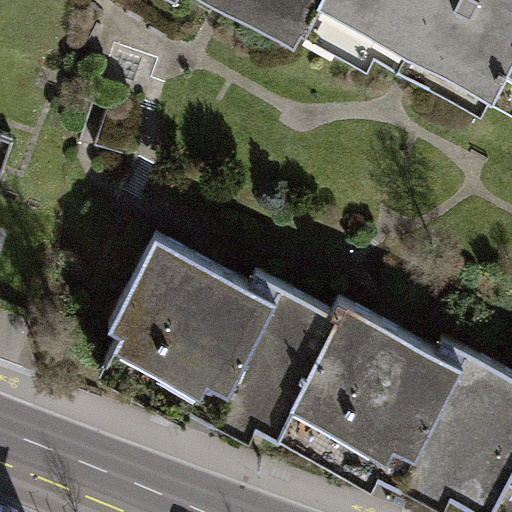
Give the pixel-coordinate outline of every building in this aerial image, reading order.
[(254,0),(301,25),(307,13),(314,0),(216,0),(236,10),(241,0),(254,0)] [(511,0),(314,0),(307,13),(427,77),(435,61),(488,90),(495,77),(511,45),(511,0)] [(511,45),(495,77),(511,85),(511,45)] [(272,425),(279,412),(333,311),(254,269),(249,280),(156,231),(111,316),(123,322),(107,353),(211,408),(217,396),(272,425)] [(340,297),(333,311),(279,412),(394,474),(402,460),(486,505),(511,456),(511,371),(444,335),(436,349),(340,297)] [(511,511),(511,456),(486,505),(500,511),(511,511)]
